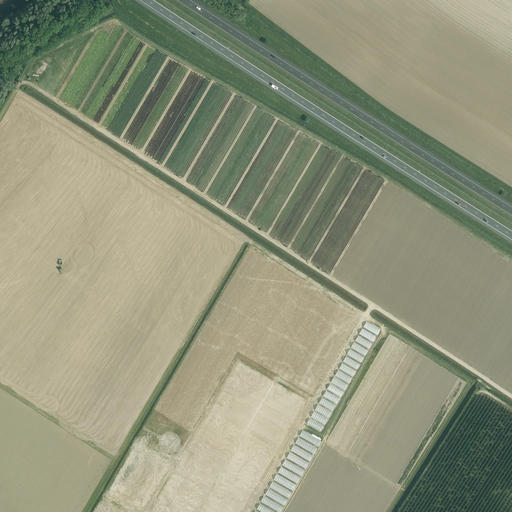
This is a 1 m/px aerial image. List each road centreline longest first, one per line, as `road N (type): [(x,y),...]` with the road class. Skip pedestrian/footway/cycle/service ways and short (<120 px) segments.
road 1 (motorway): [(144,0),(511,236)]
road 2 (motorway): [(511,210),(182,0)]
